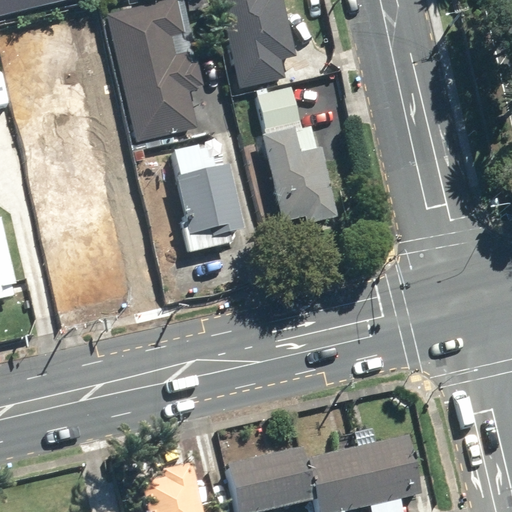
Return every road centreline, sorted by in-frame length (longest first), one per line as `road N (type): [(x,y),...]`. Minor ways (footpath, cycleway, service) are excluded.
road 1 (primary): [(0,401),(446,294)]
road 2 (residential): [(446,294),(377,0)]
road 3 (residential): [(498,511),(446,294)]
